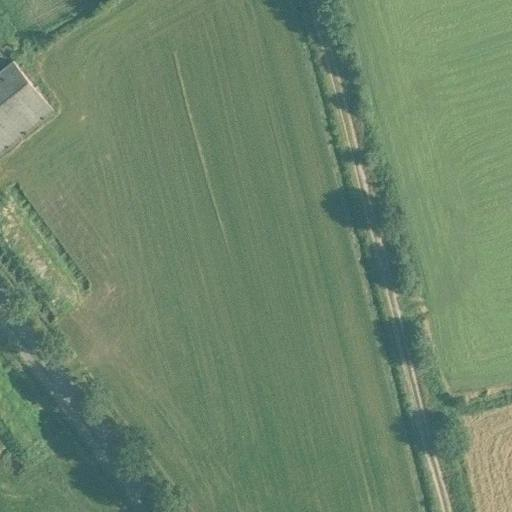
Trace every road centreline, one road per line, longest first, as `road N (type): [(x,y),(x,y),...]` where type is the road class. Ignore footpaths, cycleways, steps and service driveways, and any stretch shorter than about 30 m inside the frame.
road 1 (track): [(445,511),(315,0)]
road 2 (unclassified): [(161,511),(0,300)]
